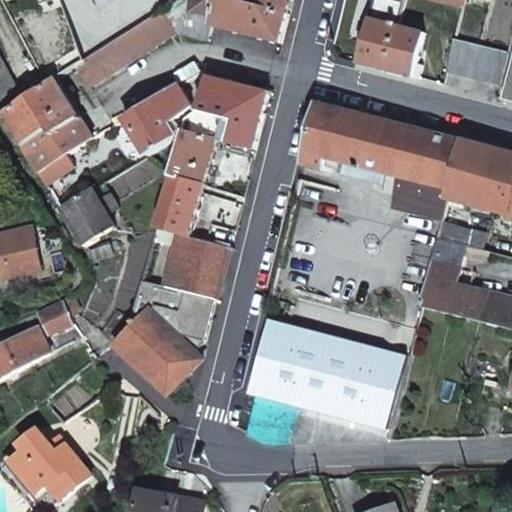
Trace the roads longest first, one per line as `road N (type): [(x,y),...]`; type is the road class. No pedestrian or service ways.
road 1 (residential): [(207,459),(301,72)]
road 2 (residential): [(207,459),(511,445)]
road 3 (residential): [(511,127),(301,72)]
